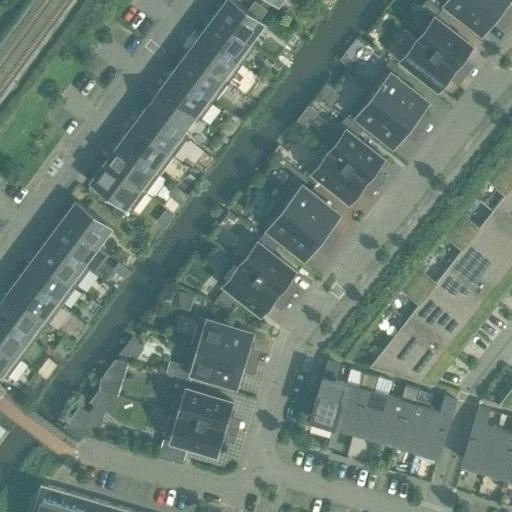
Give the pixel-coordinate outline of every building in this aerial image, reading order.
[(213,13),(249,40),(263,21),(234,0),(227,0),(220,10),(217,8),(213,13)] [(489,16),(496,7),(487,0),(446,0),(445,2),(483,32),(493,19),(489,16)] [(209,19),(212,21),(202,34),(242,63),(255,45),(249,40),(213,13),(209,19)] [(418,36),(452,63),(459,54),(463,57),(473,45),(435,15),(418,36)] [(193,46),(190,44),(186,50),(228,82),(242,63),(202,34),(193,46)] [(445,73),(452,63),(418,36),(401,58),(439,88),(448,76),(445,73)] [(181,56),(184,58),(175,70),(215,100),(228,82),(186,50),(181,56)] [(416,109),(419,112),(428,100),(384,66),(367,87),(408,119),(416,109)] [(163,80),(158,86),(194,113),(201,118),(215,100),(175,70),(166,83),(163,80)] [(148,107),(180,131),(194,113),(158,86),(154,92),(157,94),(148,107)] [(367,87),(350,109),(394,144),(403,132),(400,130),(408,119),(367,87)] [(136,117),(131,123),(173,155),(187,136),(180,131),(148,107),(139,119),(136,117)] [(127,129),(130,131),(120,143),(160,173),(173,155),(131,123),(127,129)] [(375,169),(384,157),(347,127),(330,149),(364,176),(371,166),(375,169)] [(111,156),(108,153),(104,159),(146,191),(160,173),(120,143),(111,156)] [(356,185),(364,176),(330,149),(312,170),(350,200),(360,188),(356,185)] [(511,163),(504,157),(495,168),(511,181),(511,163)] [(132,210),(146,191),(104,159),(99,165),(102,167),(93,181),(132,210)] [(486,179),(505,194),(492,210),(511,225),(511,181),(495,168),(486,179)] [(327,221),(331,224),(340,213),(296,178),(279,200),(319,232),(327,221)] [(64,212),(60,217),(96,244),(110,225),(78,200),(68,214),(64,212)] [(315,245),(311,242),(319,232),(279,200),(262,221),(306,256),(315,245)] [(479,226),(461,211),(452,223),(511,270),(511,225),(492,210),(479,226)] [(96,244),(60,217),(56,223),(59,225),(50,238),(82,262),(96,244)] [(511,270),(452,223),(443,234),(461,249),(449,265),(494,301),(511,277),(511,270)] [(82,262),(50,238),(40,250),(37,248),(33,254),(69,280),(82,262)] [(286,281),(296,269),(258,239),(241,261),(275,288),(282,278),(286,281)] [(62,304),(76,286),(69,280),(33,254),(29,260),(32,262),(23,274),(62,304)] [(267,297),(275,288),(241,261),(224,283),(262,313),(271,300),(267,297)] [(494,301),(449,265),(436,281),(418,266),(409,277),(473,328),(494,301)] [(48,322),(62,304),(23,274),(13,286),(10,284),(6,290),(48,322)] [(409,277),(400,289),(418,303),(406,319),(451,355),(473,328),(409,277)] [(0,314),(35,340),(48,322),(6,290),(2,296),(5,298),(0,304),(0,314)] [(0,342),(21,359),(35,340),(0,314),(0,342)] [(199,315),(192,342),(241,357),(245,344),(249,345),(253,331),(199,315)] [(451,355),(406,319),(371,364),(346,357),(345,358),(430,383),(430,382),(451,355)] [(0,372),(7,377),(21,359),(0,342),(0,372)] [(237,369),(241,357),(192,342),(184,368),(237,384),(242,370),(237,369)] [(310,424),(331,430),(346,381),(333,377),(337,363),(329,360),(310,424)] [(360,385),(346,381),(331,430),(332,430),(335,422),(355,428),(371,373),(364,371),(360,385)] [(378,375),(371,373),(355,428),(375,434),(387,394),(374,390),(378,375)] [(401,398),(387,394),(375,434),(396,440),(412,386),(405,383),(401,398)] [(179,384),(171,410),(220,425),(224,413),(229,414),(233,400),(179,384)] [(420,388),(412,386),(396,440),(417,446),(429,406),(415,402),(420,388)] [(511,392),(503,404),(502,405),(511,407),(511,392)] [(442,410),(429,406),(417,446),(439,453),(455,398),(447,396),(442,410)] [(480,406),(464,460),(485,467),(497,426),(484,422),(488,408),(480,406)] [(221,439),(217,438),(220,425),(171,410),(163,437),(217,453),(221,439)] [(497,426),(485,467),(506,473),(511,452),(511,425),(511,430),(497,426)] [(31,511),(142,511),(47,484),(42,499),(36,497),(31,511)]
